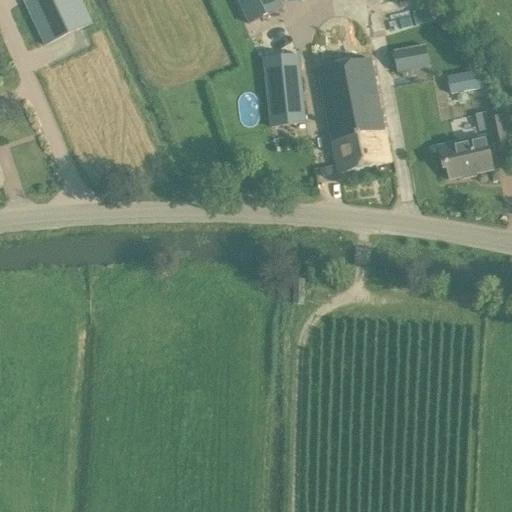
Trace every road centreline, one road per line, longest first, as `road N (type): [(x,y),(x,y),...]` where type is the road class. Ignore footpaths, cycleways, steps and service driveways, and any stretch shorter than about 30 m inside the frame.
road 1 (tertiary): [(0,223),(169,211),(296,214),(511,243)]
road 2 (track): [(298,511),(302,339),(319,313),(357,294),(365,220)]
road 3 (track): [(0,18),(81,215)]
